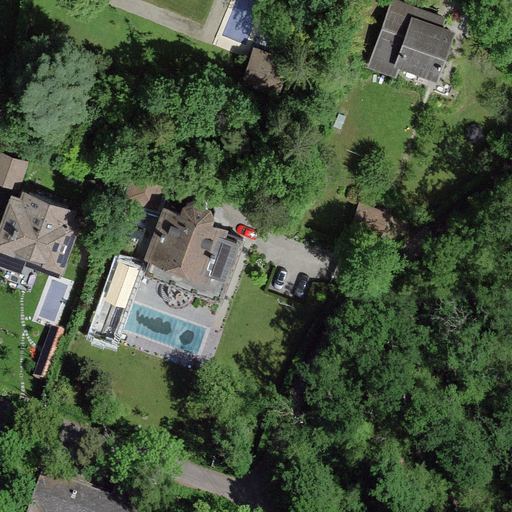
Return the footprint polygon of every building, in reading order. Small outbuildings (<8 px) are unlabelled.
[(436,76),(457,18),(404,0),(390,0),(366,67),(391,76),(396,62),(436,76)] [(28,160),(0,149),(0,181),(17,188),(28,160)] [(142,157),(133,184),(160,193),(169,165),(142,157)] [(160,193),(133,184),(129,197),(156,206),(160,193)] [(31,192),(26,203),(12,198),(0,230),(0,260),(10,264),(18,243),(49,254),(47,259),(62,265),(78,222),(66,218),(70,206),(31,192)] [(188,204),(184,215),(205,223),(209,211),(206,205),(195,201),(188,204)] [(388,213),(361,203),(355,220),(382,230),(388,213)] [(184,215),(170,210),(156,248),(230,274),(243,237),(205,223),(184,215)] [(126,299),(141,263),(123,256),(108,292),(126,299)] [(36,378),(52,383),(69,335),(53,329),(36,378)] [(10,471),(0,467),(0,495),(1,496),(10,471)] [(112,498),(68,484),(67,488),(137,511),(136,511),(147,511),(150,507),(119,496),(127,475),(121,473),(112,498)] [(45,475),(32,511),(136,511),(137,511),(67,488),(68,484),(45,475)] [(127,475),(119,496),(150,507),(157,487),(127,475)]
